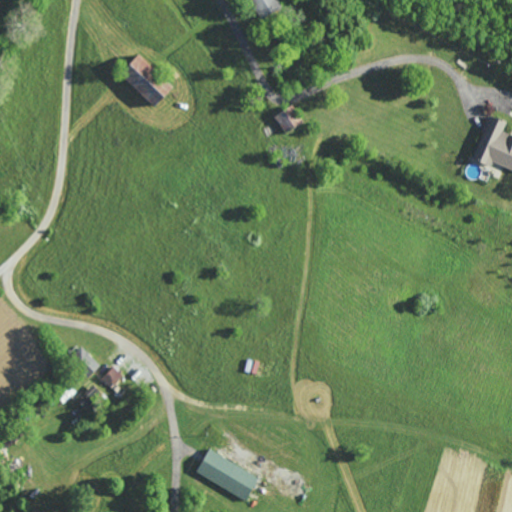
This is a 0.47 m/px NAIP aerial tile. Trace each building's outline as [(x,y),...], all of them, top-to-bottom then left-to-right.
[(248,0),(261,19),(281,6),(277,0),(248,0)] [(154,106),(172,86),(138,54),(119,74),(154,106)] [(285,132),(300,121),(289,105),(274,116),(285,132)] [(472,159),(490,165),(491,163),(511,169),(511,134),(502,132),(506,120),(487,114),(472,159)] [(88,377),(100,364),(81,346),(69,359),(88,377)] [(101,379),(111,387),(122,374),(112,366),(101,379)] [(258,477),(208,449),(196,472),(246,500),(258,477)]
